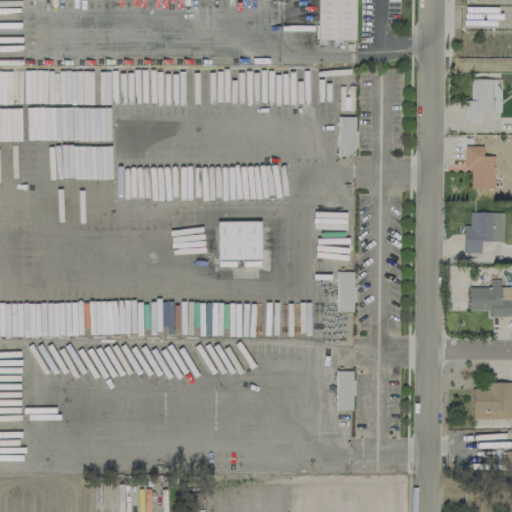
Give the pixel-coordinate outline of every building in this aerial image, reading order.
[(354,0),(316,0),(316,39),(354,40),(354,0)] [(500,79),(469,78),(469,100),(463,100),(462,120),(481,120),(481,111),(499,112),(500,79)] [(336,155),(353,155),(354,116),(337,115),(336,155)] [(469,188),(493,188),(493,155),(481,155),(482,145),(464,145),(463,167),(470,167),(469,188)] [(502,241),(502,212),(469,211),(468,225),(462,225),(462,252),(479,252),(480,240),(502,241)] [(259,221),(216,221),(216,259),(259,258),(259,221)] [(335,311),(351,311),(352,271),(335,271),(335,311)] [(509,315),(509,286),(499,287),(499,279),(489,279),(489,286),(467,286),(467,310),(489,309),(489,316),(509,315)] [(334,410),(351,410),(351,370),(334,370),(334,410)] [(511,382),(471,382),(471,418),(511,418),(511,382)]
